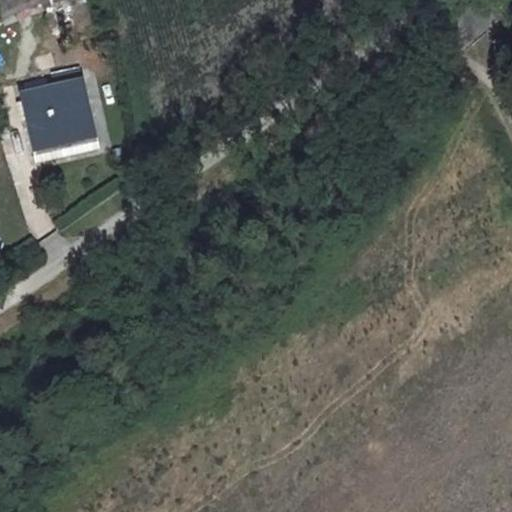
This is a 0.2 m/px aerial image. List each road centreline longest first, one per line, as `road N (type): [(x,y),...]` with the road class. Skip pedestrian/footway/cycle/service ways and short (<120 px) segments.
road 1 (residential): [(425,0),(0,301)]
road 2 (track): [(457,0),(511,128)]
